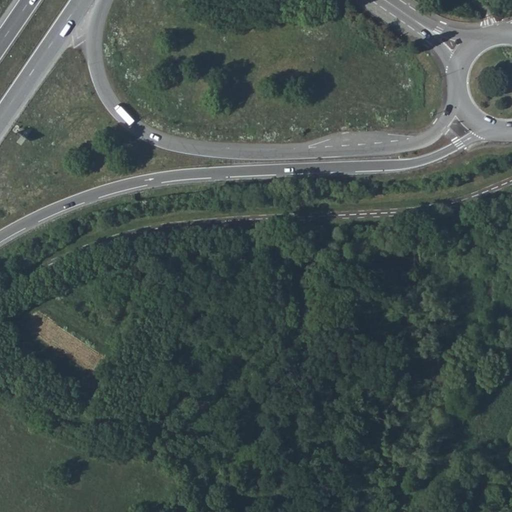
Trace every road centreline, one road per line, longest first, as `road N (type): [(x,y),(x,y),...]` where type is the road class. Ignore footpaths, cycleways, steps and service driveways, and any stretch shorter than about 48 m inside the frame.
road 1 (trunk): [(0,239),(99,192),(197,175),(407,164),(494,127)]
road 2 (trunk): [(462,96),(429,136),(385,148),(266,154),(181,147),(132,125),(104,92),(92,45),(103,0)]
road 3 (trunk): [(0,119),(81,0)]
